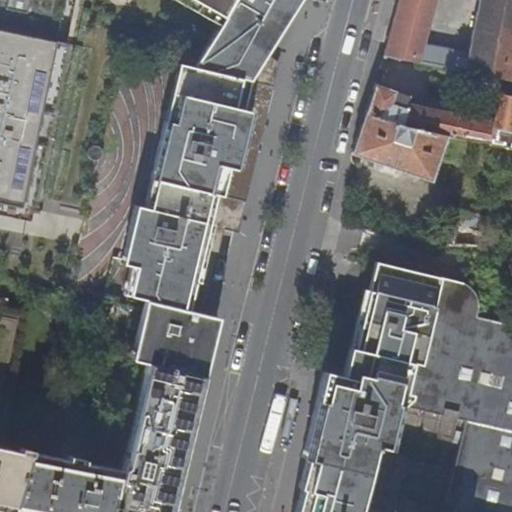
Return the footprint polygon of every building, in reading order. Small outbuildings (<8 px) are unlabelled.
[(0,0),(0,210),(34,217),(72,0),(0,0)] [(232,0),(231,1),(217,25),(198,60),(197,66),(250,79),(265,54),(294,8),(295,0),(232,0)] [(436,0),(399,0),(384,55),(420,61),(424,44),(436,0)] [(511,0),(478,0),(468,53),(465,70),(511,79),(511,0)] [(424,44),(420,61),(465,70),(468,53),(424,44)] [(277,61),(265,54),(250,79),(272,84),(277,61)] [(128,295),(142,299),(143,298),(189,309),(196,281),(205,283),(212,255),(195,251),(199,236),(206,238),(209,223),(219,225),(231,176),(237,177),(252,110),(243,108),(249,79),(250,79),(197,66),(198,60),(194,66),(185,64),(171,121),(165,120),(151,178),(154,179),(147,207),(136,205),(122,263),(135,266),(128,295)] [(231,176),(219,225),(219,226),(238,231),(272,84),(250,79),(249,79),(243,108),(252,110),(237,177),(231,176)] [(410,95),(375,84),(365,112),(446,136),(493,146),(511,148),(511,95),(498,93),(493,122),(407,104),(410,95)] [(431,180),(446,136),(365,112),(351,152),(431,180)] [(443,220),(439,242),(460,246),(478,248),(479,246),(481,232),(474,229),(478,215),(455,208),(450,222),(443,220)] [(195,251),(212,255),(219,226),(219,225),(209,223),(206,238),(199,236),(195,251)] [(322,372),(319,387),(323,389),(317,416),(312,415),(302,457),(306,459),(300,488),(302,489),(298,504),(304,505),(302,511),(511,511),(511,325),(477,317),(478,310),(479,304),(478,299),(477,295),(473,287),(465,283),(374,262),(372,269),(378,270),(370,306),(364,305),(354,349),(348,348),(342,376),(322,372)] [(378,270),(372,269),(364,305),(370,306),(378,270)] [(196,281),(189,309),(198,311),(205,283),(196,281)] [(0,511),(12,511),(20,484),(31,455),(0,448),(0,440),(28,313),(5,308),(7,299),(0,297),(0,511)] [(147,364),(130,438),(119,483),(116,505),(114,511),(171,511),(207,360),(212,335),(217,317),(198,313),(188,310),(189,309),(143,298),(142,299),(146,300),(132,360),(147,364)] [(319,387),(312,415),(317,416),(323,389),(319,387)] [(119,473),(31,455),(20,484),(12,511),(114,511),(116,505),(112,503),(119,473)]
